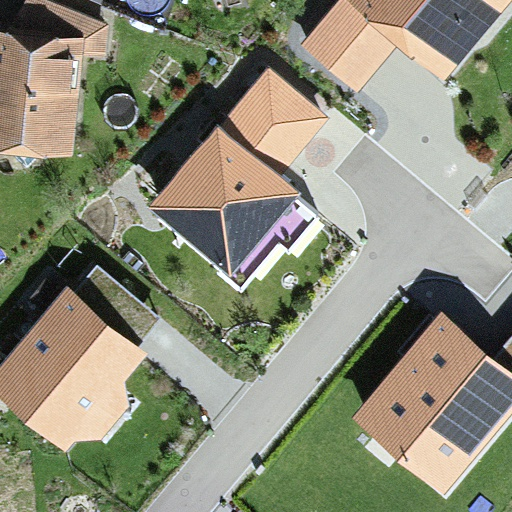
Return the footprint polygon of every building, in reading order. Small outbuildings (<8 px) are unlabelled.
[(22,0),(5,25),(0,24),(0,145),(70,150),(82,57),(107,58),(109,20),(57,0),(22,0)] [(358,88),(399,39),(445,76),(507,0),(334,0),(301,41),(358,88)] [(303,183),(285,169),(331,112),(268,60),(226,112),(219,106),(188,144),(191,147),(148,200),(219,258),(213,264),(242,288),(280,241),(290,249),(321,212),(296,191),(303,183)] [(148,347),(140,340),(161,314),(93,258),(72,284),(66,279),(0,360),(0,387),(85,457),(141,389),(125,375),(148,347)] [(351,410),(445,488),(511,408),(511,329),(495,350),(441,304),(351,410)]
